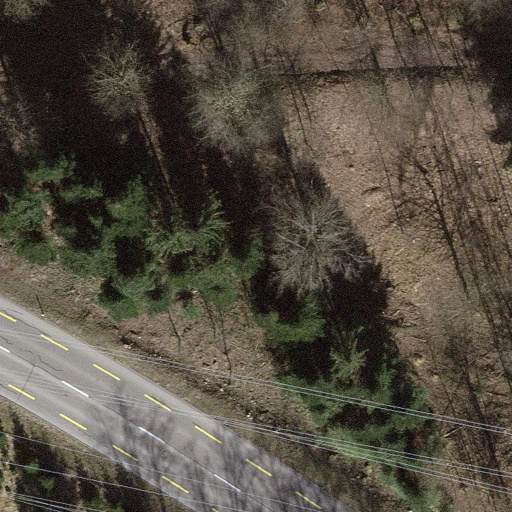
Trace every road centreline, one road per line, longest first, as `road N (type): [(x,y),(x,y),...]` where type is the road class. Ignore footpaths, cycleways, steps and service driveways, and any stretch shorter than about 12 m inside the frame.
road 1 (track): [(0,88),(314,53),(511,71)]
road 2 (secondary): [(269,511),(0,349)]
